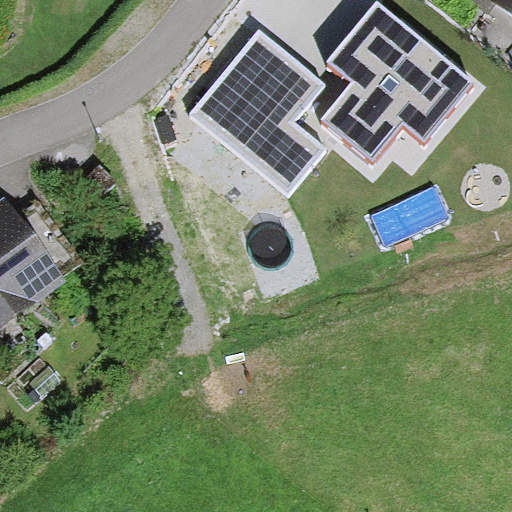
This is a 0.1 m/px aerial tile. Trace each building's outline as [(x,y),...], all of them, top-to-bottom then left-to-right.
[(488,0),(466,0),(487,16),(495,6),(488,0)] [(511,0),(488,0),(495,6),(511,19),(511,0)] [(473,83),(378,4),(329,63),(353,82),(322,119),(373,161),(402,126),(423,143),(473,83)] [(326,86),(259,31),(192,113),(289,193),(326,148),(295,123),(326,86)] [(0,330),(67,282),(3,196),(0,197),(0,330)]
